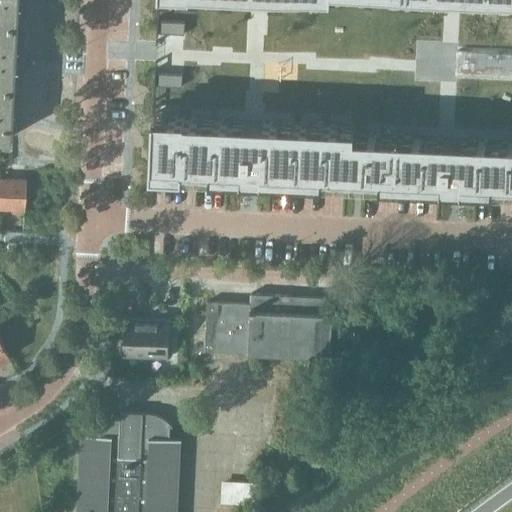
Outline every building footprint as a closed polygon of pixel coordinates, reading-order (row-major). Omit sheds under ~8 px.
[(0,0),(0,22),(14,23),(14,0),(0,0)] [(185,21),(161,20),(160,32),(185,34),(185,21)] [(0,85),(11,86),(12,60),(16,59),(17,50),(12,49),(14,23),(0,22),(0,85)] [(511,53),(457,51),(456,75),(511,77),(511,53)] [(183,73),(158,72),(158,85),(182,86),(183,73)] [(9,112),(11,86),(0,85),(0,139),(8,140),(9,123),(13,122),(14,113),(9,112)] [(153,114),(151,172),(511,188),(511,140),(355,133),(355,125),(186,117),(186,116),(153,114)] [(0,178),(0,208),(11,209),(10,213),(24,213),(25,180),(0,178)] [(251,294),(251,303),(207,301),(205,350),(249,352),(331,356),(333,313),(328,313),(329,297),(251,294)] [(148,318),(125,317),(123,356),(146,357),(148,318)] [(148,318),(146,357),(169,358),(171,319),(148,318)] [(0,341),(0,361),(9,356),(0,341)] [(155,413),(120,411),(120,418),(92,417),(92,434),(80,433),(81,435),(76,511),(177,511),(181,440),(162,437),(163,425),(172,426),(170,423),(168,420),(162,416),(158,415),(155,413)]
